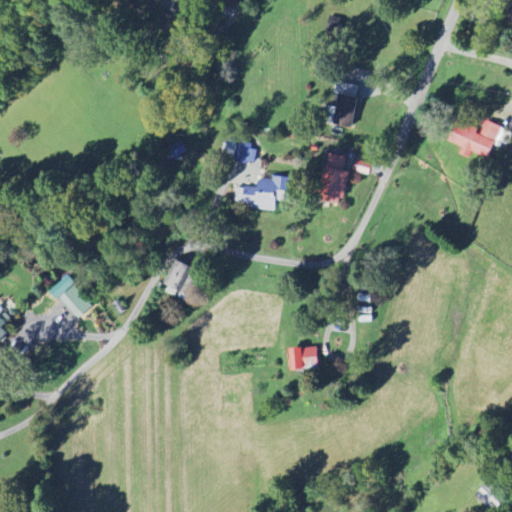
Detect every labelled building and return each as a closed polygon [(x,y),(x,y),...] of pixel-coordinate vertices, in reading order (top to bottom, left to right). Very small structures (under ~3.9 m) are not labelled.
[(335,125),(353,128),(360,86),(341,83),(335,125)] [(489,158),(502,127),(487,121),(482,134),(456,124),(449,142),(463,147),(460,155),(470,158),(472,152),(489,158)] [(187,155),(183,143),(164,149),(168,162),(187,155)] [(250,152),(250,143),(243,143),(243,163),(255,164),(256,152),(250,152)] [(347,158),(330,153),(316,199),(340,206),(351,172),(343,170),(347,158)] [(276,210),(276,201),(290,201),(291,178),(272,177),(272,180),(259,179),(258,189),(237,188),(236,208),(276,210)] [(162,290),(176,297),(190,266),(176,260),(162,290)] [(53,292),(78,320),(94,306),(69,278),(53,292)] [(0,342),(8,334),(3,329),(12,319),(5,313),(0,318),(0,342)] [(318,349),(291,349),(291,370),(318,370),(318,349)] [(476,496),(495,511),(498,511),(510,498),(489,481),(476,496)]
